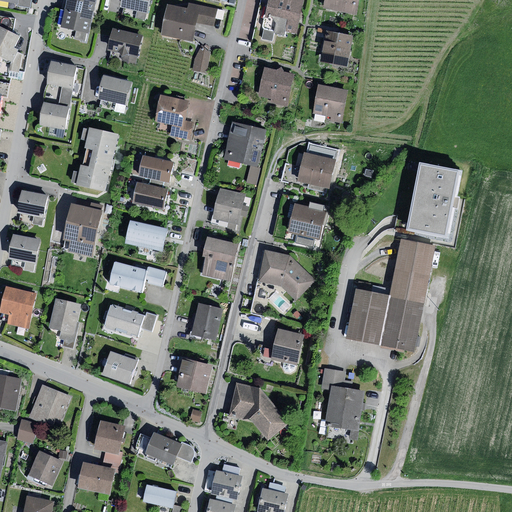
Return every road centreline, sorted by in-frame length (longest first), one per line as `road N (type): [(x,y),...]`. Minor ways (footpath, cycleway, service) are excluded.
road 1 (residential): [(146,408),(243,0)]
road 2 (track): [(268,181),(290,142),(399,123),(481,0)]
road 3 (residential): [(268,181),(205,440)]
road 4 (residential): [(46,0),(0,238)]
road 5 (residential): [(364,487),(292,477),(211,443)]
road 6 (residential): [(146,408),(0,350)]
road 7 (track): [(511,491),(364,487)]
